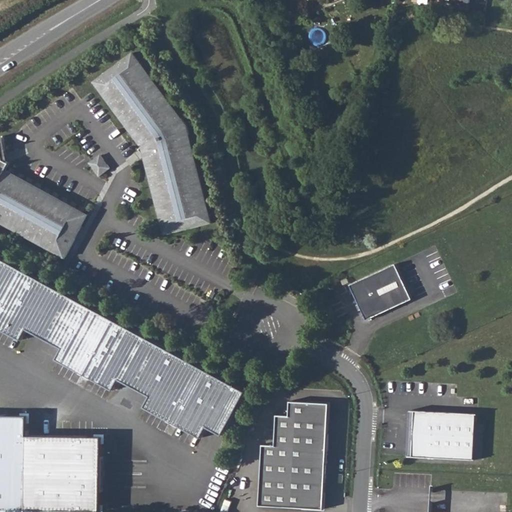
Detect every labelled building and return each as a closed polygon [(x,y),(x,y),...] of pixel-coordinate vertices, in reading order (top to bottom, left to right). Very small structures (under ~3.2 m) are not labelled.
[(188,129),(186,119),(180,112),(178,113),(129,47),(94,73),(142,138),(137,142),(143,150),(146,149),(169,230),(211,218),(186,129),(188,129)] [(97,149),(87,156),(96,169),(107,162),(97,149)] [(64,253),(74,233),(80,222),(77,220),(83,211),(0,166),(5,156),(0,153),(0,214),(53,244),(51,246),(64,253)] [(240,382),(0,253),(0,323),(15,332),(21,321),(56,340),(50,351),(107,382),(113,371),(144,387),(138,398),(195,429),(201,418),(216,426),(240,382)] [(396,263),(350,284),(367,319),(412,298),(396,263)] [(329,400),(290,398),(289,412),(276,411),(274,441),(262,440),(258,500),(323,504),(329,400)] [(412,454),(408,453),(408,455),(475,458),(475,457),(473,457),(476,412),(477,412),(477,411),(411,408),(411,409),(414,409),(412,454)] [(0,504),(99,507),(101,432),(26,431),(26,411),(0,410),(0,504)]
